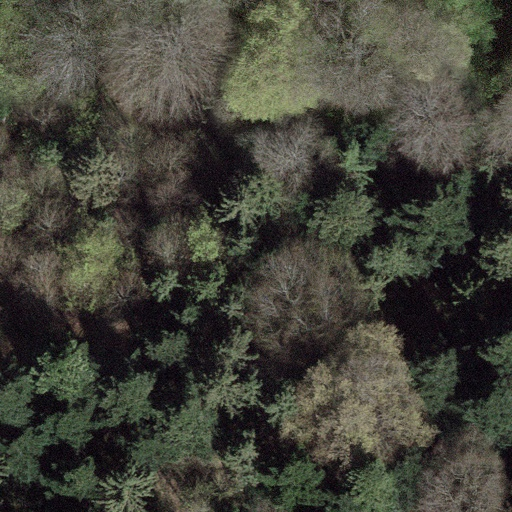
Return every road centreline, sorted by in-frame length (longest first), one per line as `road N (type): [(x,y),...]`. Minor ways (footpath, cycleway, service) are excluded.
road 1 (track): [(0,60),(110,63),(346,43),(511,6)]
road 2 (track): [(511,428),(412,481),(383,511)]
